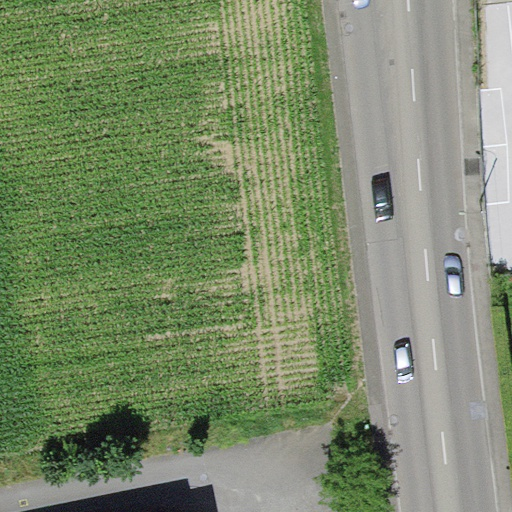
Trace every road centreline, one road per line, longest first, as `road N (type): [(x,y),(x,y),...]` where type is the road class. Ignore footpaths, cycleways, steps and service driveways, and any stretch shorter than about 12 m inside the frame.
road 1 (primary): [(462,511),(400,0)]
road 2 (unknown): [(259,511),(236,483),(208,472),(150,472),(0,501)]
